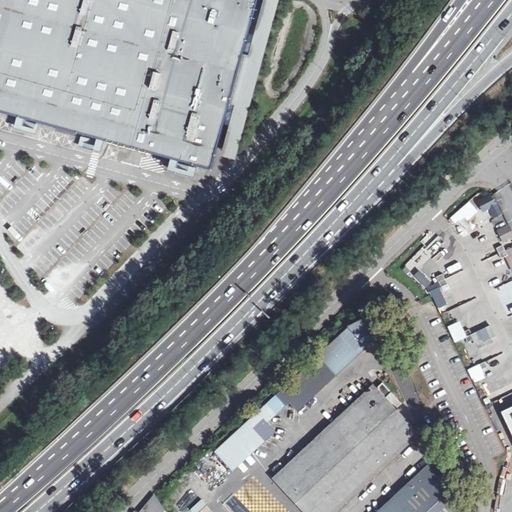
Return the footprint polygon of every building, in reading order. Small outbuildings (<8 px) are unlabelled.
[(0,0),(0,110),(130,146),(147,150),(146,153),(151,154),(152,152),(187,161),(212,168),(225,122),(232,124),(225,149),(231,151),(236,152),(277,0),(265,0),(264,9),(256,7),(257,0),(0,0)] [(80,138),(79,146),(92,149),(94,140),(80,138)] [(493,219),(501,215),(491,194),(476,201),(482,213),(488,210),(493,219)] [(461,218),(458,221),(466,229),(469,226),(461,218)] [(439,236),(425,249),(426,251),(440,237),(439,236)] [(497,248),(502,258),(507,255),(503,245),(497,248)] [(437,277),(441,287),(447,284),(443,274),(437,277)] [(350,327),(319,358),(335,375),(381,331),(373,315),(350,327)] [(469,329),(464,332),(468,342),(474,339),(469,329)] [(287,387),(294,395),(303,404),(335,375),(319,358),(287,387)] [(255,431),(294,395),(287,387),(247,423),(255,431)] [(273,480),(302,511),(335,511),(419,436),(397,412),(398,411),(397,409),(401,405),(391,394),(385,399),(374,387),(273,480)] [(264,440),(255,431),(247,423),(215,452),(232,470),(264,440)] [(456,511),(457,511),(427,467),(378,511),(456,511)] [(167,511),(155,495),(140,511),(167,511)]
